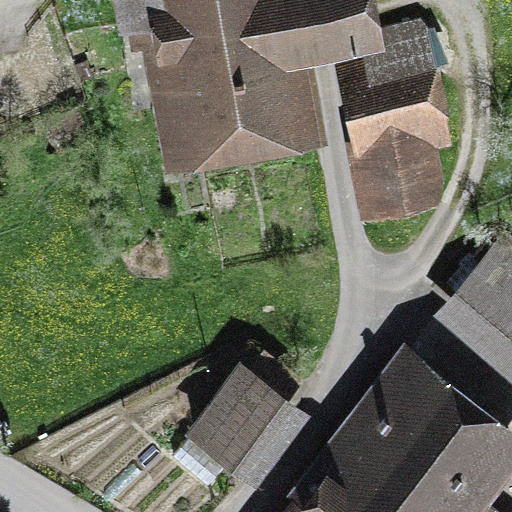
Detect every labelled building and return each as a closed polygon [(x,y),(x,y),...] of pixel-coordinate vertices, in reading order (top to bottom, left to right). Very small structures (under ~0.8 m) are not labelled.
[(193,134),(293,118),(272,0),(129,0),(134,26),(174,20),(193,134)] [(373,33),(366,0),(333,0),(374,204),(435,190),(422,122),(434,119),(419,41),(412,43),(409,26),(373,33)] [(511,334),(511,241),(504,235),(458,288),(511,334)] [(317,511),(486,511),(460,491),(509,427),(409,351),(298,496),(318,511),(317,511)] [(236,459),(285,395),(250,370),(230,380),(194,427),(236,459)]
